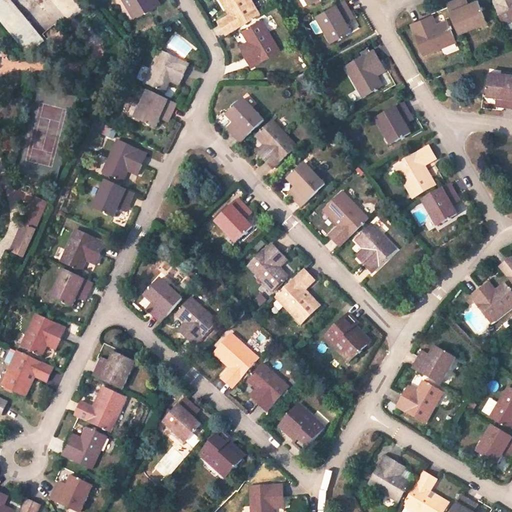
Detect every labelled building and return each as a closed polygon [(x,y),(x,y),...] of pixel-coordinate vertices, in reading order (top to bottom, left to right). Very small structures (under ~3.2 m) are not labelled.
[(75,19),(59,0),(50,0),(26,20),(45,43),(75,19)] [(140,16),(130,0),(123,0),(134,19),(140,16)] [(130,0),(140,16),(156,6),(152,0),(130,0)] [(227,0),(235,13),(230,16),(219,22),(226,34),(260,14),(251,0),(227,0)] [(220,0),(230,16),(235,13),(227,0),(220,0)] [(457,0),(447,5),(459,34),(476,27),(474,22),(484,18),(478,2),(469,6),(463,8),(459,0),(457,0)] [(469,6),(466,0),(459,0),(463,8),(469,6)] [(511,0),(493,0),(504,25),(511,21),(511,0)] [(344,1),(316,17),(325,34),(330,32),(335,40),(350,31),(345,23),(342,17),(350,12),(344,1)] [(350,12),(342,17),(345,23),(353,18),(350,12)] [(427,19),(431,28),(436,26),(432,18),(427,19)] [(484,18),(474,22),(476,27),(487,23),(484,18)] [(456,42),(447,22),(436,26),(431,28),(427,19),(411,26),(423,56),(456,42)] [(252,66),(279,50),(263,22),(244,33),(249,42),(251,47),(244,51),(252,66)] [(335,40),(330,32),(325,34),(330,43),(335,40)] [(249,42),(241,47),(244,51),(251,47),(249,42)] [(159,52),(144,83),(164,93),(169,83),(172,78),(180,81),(188,66),(159,52)] [(373,53),(345,69),(362,98),(382,87),(377,78),(374,73),(382,68),(373,53)] [(382,68),(374,73),(377,78),(385,73),(382,68)] [(511,109),(511,75),(489,73),(486,97),(498,98),(503,99),(502,108),(511,109)] [(180,81),(172,78),(169,83),(178,87),(180,81)] [(447,89),(446,97),(458,99),(459,91),(447,89)] [(177,105),(147,91),(139,108),(143,111),(138,120),(156,129),(161,119),(163,114),(171,118),(177,105)] [(251,107),(244,100),(240,103),(247,110),(251,107)] [(263,120),(251,107),(247,110),(240,103),(227,115),(234,123),(239,128),(232,134),(239,143),(263,120)] [(404,104),(375,121),(385,137),(389,134),(395,144),(411,134),(405,125),(402,120),(410,115),(404,104)] [(139,108),(134,118),(138,120),(143,111),(139,108)] [(161,119),(169,123),(171,118),(163,114),(161,119)] [(410,115),(402,120),(405,125),(413,121),(410,115)] [(297,146),(274,122),(257,137),(265,145),(268,150),(261,156),(273,169),(297,146)] [(234,123),(227,129),(232,134),(239,128),(234,123)] [(385,137),(390,147),(395,144),(389,134),(385,137)] [(118,143),(103,174),(123,183),(128,172),(130,167),(139,171),(146,156),(118,143)] [(265,145),(257,152),(261,156),(268,150),(265,145)] [(428,148),(394,168),(412,199),(430,188),(420,170),(424,167),(435,161),(428,148)] [(312,172),(305,164),(302,168),(309,175),(312,172)] [(128,172),(137,176),(139,171),(130,167),(128,172)] [(420,170),(430,188),(435,186),(424,167),(420,170)] [(301,207),(324,185),(312,172),(309,175),(302,168),(289,180),(296,188),(299,192),(293,198),(301,207)] [(215,177),(207,169),(202,175),(209,182),(215,177)] [(135,194),(107,181),(98,198),(103,200),(98,210),(113,218),(118,208),(121,202),(129,206),(135,194)] [(451,207),(447,201),(456,196),(449,184),(421,200),(431,218),(435,215),(440,224),(456,215),(451,207)] [(293,198),(299,192),(296,188),(289,194),(293,198)] [(340,247),(369,220),(344,193),(328,207),(343,223),(338,228),(330,236),(340,247)] [(456,196),(447,201),(451,207),(459,201),(456,196)] [(98,210),(103,200),(98,198),(94,208),(98,210)] [(29,212),(41,218),(47,206),(35,200),(29,212)] [(239,200),(215,222),(229,236),(232,232),(239,240),(252,227),(245,219),(241,215),(248,209),(239,200)] [(129,206),(121,202),(118,208),(126,212),(129,206)] [(343,223),(328,207),(324,212),(338,228),(343,223)] [(248,209),(241,215),(245,219),(252,213),(248,209)] [(22,227),(34,233),(41,218),(29,212),(22,227)] [(431,218),(436,227),(440,224),(435,215),(431,218)] [(396,251),(373,225),(356,241),(364,249),(368,253),(360,260),(373,273),(396,251)] [(10,253),(22,258),(34,233),(22,227),(10,253)] [(76,232),(61,263),(81,273),(86,262),(89,257),(98,261),(105,246),(76,232)] [(229,236),(236,243),(239,240),(232,232),(229,236)] [(272,244),(248,267),(271,292),(288,276),(280,268),(277,264),(284,257),(272,244)] [(364,249),(357,256),(360,260),(368,253),(364,249)] [(86,262),(95,266),(98,261),(89,257),(86,262)] [(284,257),(277,264),(280,268),(287,261),(284,257)] [(511,283),(511,258),(499,267),(511,283)] [(276,298),(301,324),(316,309),(301,293),(305,290),(314,281),(304,270),(276,298)] [(64,271),(56,287),(62,290),(57,300),(72,307),(76,298),(79,293),(88,296),(93,285),(64,271)] [(157,283),(165,290),(168,286),(161,280),(157,283)] [(161,323),(183,299),(168,286),(165,290),(157,283),(145,296),(153,304),(158,309),(152,315),(161,323)] [(472,297),(492,322),(511,306),(511,292),(505,283),(496,291),(492,294),(485,286),(472,297)] [(485,286),(492,294),(496,291),(490,283),(485,286)] [(57,300),(62,290),(56,287),(51,297),(57,300)] [(301,293),(316,309),(320,306),(305,290),(301,293)] [(88,296),(79,293),(76,298),(85,302),(88,296)] [(217,322),(192,299),(177,316),(185,323),(189,327),(183,334),(196,345),(217,322)] [(152,315),(158,309),(153,304),(147,311),(152,315)] [(367,345),(352,329),(355,326),(357,324),(349,315),(325,337),(332,344),(337,340),(353,357),(367,345)] [(36,316),(22,347),(42,356),(46,346),(49,341),(58,345),(65,329),(36,316)] [(185,323),(179,330),(183,334),(189,327),(185,323)] [(370,342),(355,326),(352,329),(367,345),(370,342)] [(259,359),(232,334),(218,350),(234,365),(230,369),(222,378),(233,389),(259,359)] [(332,344),(348,362),(353,357),(337,340),(332,344)] [(58,345),(49,341),(46,346),(55,350),(58,345)] [(411,367),(441,385),(450,369),(446,366),(451,357),(434,347),(429,356),(426,361),(418,356),(411,367)] [(234,365),(218,350),(214,354),(230,369),(234,365)] [(418,356),(426,361),(429,356),(421,351),(418,356)] [(18,353),(2,386),(20,395),(29,374),(35,377),(47,382),(53,369),(18,353)] [(93,376),(123,390),(131,372),(125,370),(129,361),(114,354),(110,363),(108,368),(99,364),(93,376)] [(451,357),(446,366),(450,369),(455,360),(451,357)] [(110,363),(102,358),(99,364),(108,368),(110,363)] [(129,361),(125,370),(131,372),(135,363),(129,361)] [(267,412),(289,388),(264,365),(248,382),(257,389),(260,392),(254,400),(267,412)] [(29,374),(20,395),(25,397),(35,377),(29,374)] [(406,391),(397,406),(425,423),(443,394),(422,382),(417,392),(414,396),(406,391)] [(417,392),(409,387),(406,391),(414,396),(417,392)] [(102,388),(93,408),(97,411),(107,390),(102,388)] [(511,389),(508,388),(491,417),(510,429),(511,425),(511,389)] [(257,389),(250,397),(254,400),(260,392),(257,389)] [(75,416),(111,433),(126,399),(107,390),(97,411),(93,408),(82,403),(75,416)] [(490,398),(482,410),(488,415),(496,402),(490,398)] [(185,399),(164,422),(173,431),(170,434),(183,445),(190,438),(189,438),(201,425),(193,417),(188,413),(194,407),(185,399)] [(318,422),(300,405),(295,410),(314,427),(318,422)] [(198,411),(194,407),(188,413),(193,417),(198,411)] [(283,423),(298,437),(294,441),(293,443),(303,453),(325,428),(318,422),(314,427),(295,410),(283,423)] [(298,437),(283,423),(279,427),(294,441),(298,437)] [(511,437),(491,426),(482,441),(487,444),(481,453),(497,462),(502,454),(505,450),(511,453),(511,437)] [(93,468),(107,438),(86,428),(81,439),(79,443),(70,440),(63,454),(93,468)] [(209,457),(229,475),(241,461),(225,446),(228,442),(230,440),(221,431),(199,455),(206,461),(209,457)] [(81,439),(73,435),(70,440),(79,443),(81,439)] [(482,441),(477,451),(481,453),(487,444),(482,441)] [(245,457),(228,442),(225,446),(241,461),(245,457)] [(511,456),(511,453),(505,450),(502,454),(510,459),(511,456)] [(369,483),(399,502),(410,482),(401,476),(396,473),(401,465),(386,455),(369,483)] [(206,461),(225,479),(229,475),(209,457),(206,461)] [(401,465),(396,473),(401,476),(406,468),(401,465)] [(427,496),(430,490),(436,480),(423,472),(403,506),(412,511),(443,511),(446,508),(427,496)] [(67,486),(64,492),(56,488),(51,499),(77,511),(80,511),(87,498),(82,495),(87,485),(71,478),(67,486)] [(59,482),(56,488),(64,492),(67,486),(59,482)] [(87,498),(92,487),(87,485),(82,495),(87,498)] [(250,488),(251,511),(274,511),(274,509),(274,503),(283,503),(283,485),(250,488)] [(449,503),(430,490),(427,496),(446,508),(449,503)] [(0,493),(0,511),(13,511),(14,511),(3,507),(0,505),(0,500),(2,495),(0,493)] [(471,511),(468,510),(473,503),(461,496),(451,511),(471,511)] [(37,511),(40,506),(26,499),(20,511),(37,511)] [(473,503),(468,510),(471,511),(473,511),(477,506),(473,503)]
